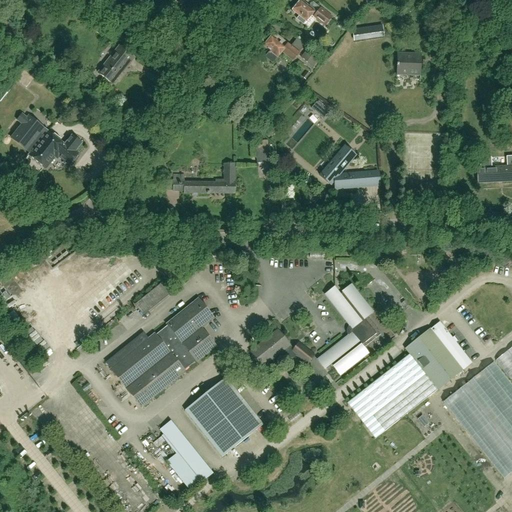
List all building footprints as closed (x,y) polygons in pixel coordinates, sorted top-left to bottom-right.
[(301,1),(293,11),(300,16),(297,20),(303,24),(305,21),(307,22),(310,18),(311,16),(313,18),(315,20),(325,27),(328,22),(332,17),(320,8),(315,13),(308,7),(301,1)] [(382,26),(352,30),(354,42),(384,38),(382,26)] [(299,54),(277,35),(274,39),(272,37),(264,47),(269,51),(264,58),(272,64),(276,58),(277,58),(281,53),(293,62),(299,54)] [(442,49),(443,36),(429,35),(428,48),(442,49)] [(72,55),(86,61),(94,43),(80,36),(72,55)] [(124,70),(134,58),(119,46),(98,73),(112,84),(123,70),(124,70)] [(308,49),(301,58),(313,68),(320,58),(308,49)] [(419,76),(420,55),(396,54),(395,75),(419,76)] [(307,71),(302,77),(306,80),(310,74),(307,71)] [(25,88),(29,81),(23,77),(19,85),(25,88)] [(317,102),(311,110),(322,120),(328,113),(317,102)] [(298,119),(310,119),(310,110),(298,110),(298,119)] [(75,151),(81,143),(72,136),(65,145),(47,131),(44,135),(41,132),(44,128),(28,116),(27,118),(22,114),(17,121),(22,124),(11,138),(30,153),(28,155),(46,169),(55,158),(57,160),(59,157),(69,165),(73,161),(74,162),(79,157),(77,156),(79,154),(75,151)] [(291,150),(296,144),(290,139),(285,145),(291,150)] [(268,163),(267,141),(255,142),(256,164),(268,163)] [(338,175),(355,156),(344,147),(319,176),(330,185),(334,180),(335,190),(379,186),(378,172),(338,175)] [(235,195),(235,181),(234,181),(234,165),(223,164),(223,180),(214,180),(214,183),(184,182),(184,176),(172,175),(172,192),(183,192),(183,194),(235,195)] [(511,166),(476,169),(477,183),(511,180),(511,166)] [(15,282),(5,286),(10,298),(20,294),(15,282)] [(143,315),(170,293),(162,283),(135,305),(143,315)] [(363,349),(381,335),(367,317),(372,313),(351,286),(342,293),(343,293),(340,295),(334,288),(325,295),(349,326),(348,327),(347,329),(346,331),(346,333),(347,335),(348,336),(318,360),(325,369),(331,364),(334,367),(333,367),(340,376),(367,355),(363,349)] [(183,370),(196,360),(197,362),(216,347),(201,329),(213,319),(198,299),(167,325),(168,326),(156,336),(154,335),(149,339),(143,333),(106,363),(141,407),(185,372),(183,370)] [(437,391),(472,363),(440,322),(430,330),(421,337),(405,350),(409,355),(356,396),(384,432),(437,391)] [(293,351),(277,331),(251,352),(263,367),(278,354),(280,357),(293,358),(296,356),(307,364),(314,355),(299,344),(293,351)] [(511,347),(496,360),(510,379),(511,378),(511,347)] [(511,384),(494,362),(458,391),(441,404),(501,480),(511,470),(511,384)] [(263,425),(243,400),(226,378),(185,411),(222,458),(263,425)] [(414,428),(422,422),(419,417),(411,424),(414,428)] [(114,430),(118,437),(126,432),(122,425),(114,430)] [(177,457),(167,465),(190,495),(213,478),(176,428),(162,438),(177,457)] [(155,431),(151,435),(157,441),(161,437),(155,431)]
